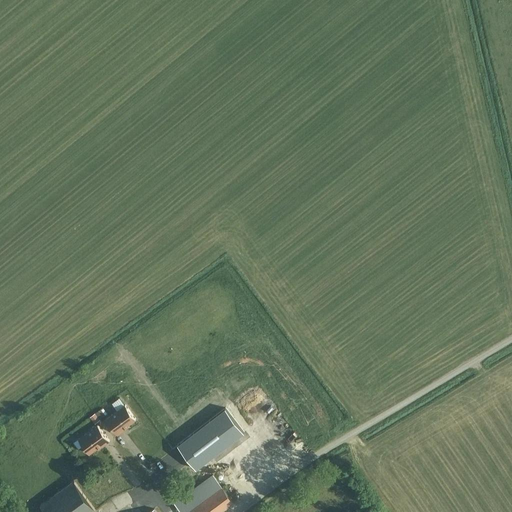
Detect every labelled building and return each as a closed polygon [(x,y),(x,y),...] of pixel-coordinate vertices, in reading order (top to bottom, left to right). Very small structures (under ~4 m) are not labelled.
[(104,370),(91,379),(96,385),(108,376),(104,370)] [(125,404),(106,419),(118,435),(124,430),(123,428),(136,419),(125,404)] [(100,419),(105,415),(101,410),(96,413),(100,419)] [(209,435),(213,430),(206,423),(202,428),(209,435)] [(110,441),(98,425),(78,439),(89,453),(102,444),(103,445),(110,441)] [(244,457),(255,449),(252,446),(241,454),(244,457)] [(220,511),(234,502),(223,487),(223,488),(214,475),(175,503),(182,511),(220,511)] [(74,480),(40,505),(45,511),(93,511),(96,510),(74,480)]
